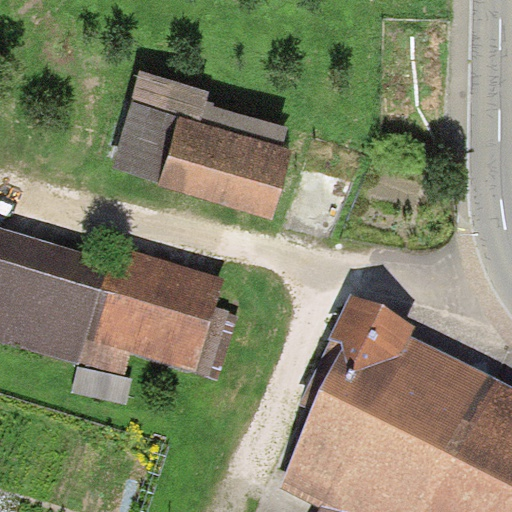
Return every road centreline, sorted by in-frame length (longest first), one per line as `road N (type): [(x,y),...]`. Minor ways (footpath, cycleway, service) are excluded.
road 1 (track): [(511,282),(334,281),(17,186)]
road 2 (tertiary): [(502,0),(496,222),(511,270)]
